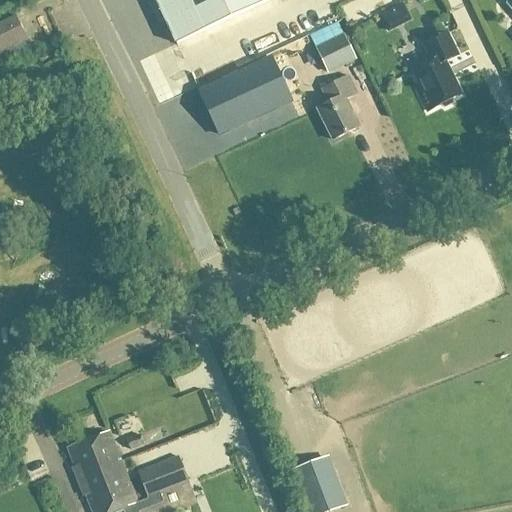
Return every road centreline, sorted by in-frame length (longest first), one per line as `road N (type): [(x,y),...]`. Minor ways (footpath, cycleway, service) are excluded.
road 1 (unclassified): [(231,302),(86,0)]
road 2 (tertiary): [(231,302),(511,168)]
road 3 (tertiary): [(0,406),(231,302)]
